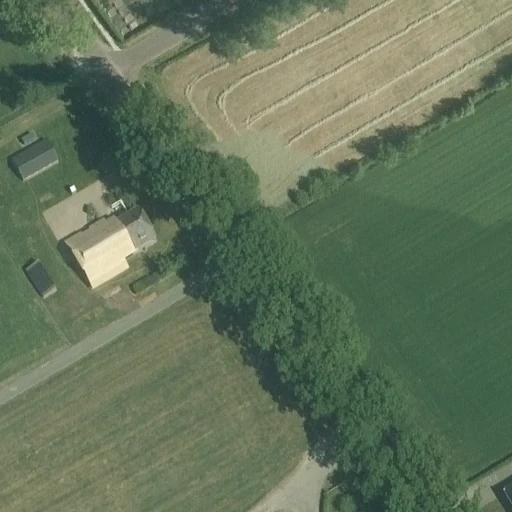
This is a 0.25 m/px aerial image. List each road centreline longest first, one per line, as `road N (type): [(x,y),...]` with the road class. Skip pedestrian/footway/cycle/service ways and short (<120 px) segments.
road 1 (tertiary): [(426,511),(109,73)]
road 2 (residential): [(109,73),(229,0)]
